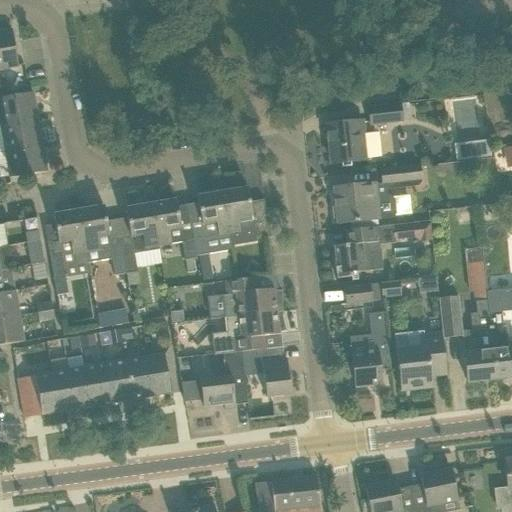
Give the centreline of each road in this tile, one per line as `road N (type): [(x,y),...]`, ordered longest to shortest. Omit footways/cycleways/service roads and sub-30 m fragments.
road 1 (residential): [(328,443),(293,170),(282,147),(273,141),(102,166),(82,149),(46,8)]
road 2 (tertiary): [(328,443),(0,488)]
road 3 (tertiary): [(511,421),(328,443)]
